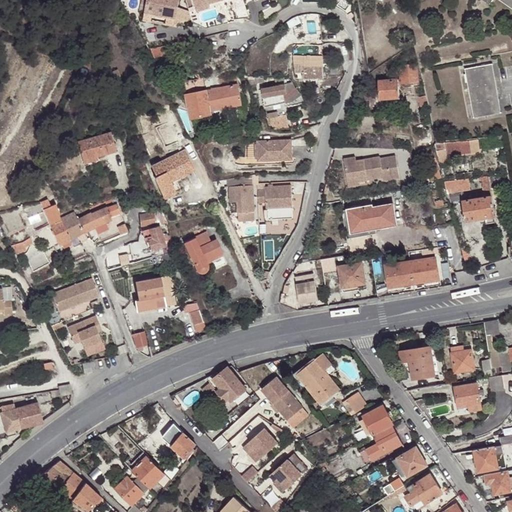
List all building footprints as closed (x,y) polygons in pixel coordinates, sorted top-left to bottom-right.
[(179,0),(147,0),(143,19),(174,27),(179,0)] [(193,0),(196,9),(209,5),(208,1),(211,0),(220,0),(221,1),(224,0),(193,0)] [(321,44),(295,44),(295,55),(295,73),(304,72),(304,78),(324,78),(322,55),(321,44)] [(167,53),(163,45),(151,49),(155,58),(167,53)] [(488,54),(465,57),(472,107),(497,103),(488,54)] [(418,82),(418,80),(416,65),(400,66),(401,80),(401,83),(418,82)] [(109,81),(121,76),(118,69),(106,74),(109,81)] [(205,84),(204,78),(192,80),(194,91),(202,89),(201,85),(205,84)] [(400,98),(398,80),(379,82),(381,100),(400,98)] [(296,104),(303,99),(301,95),(293,84),(262,90),(266,108),(286,105),(286,106),(296,104)] [(238,85),(206,91),(211,111),(242,105),(238,85)] [(418,107),(428,107),(423,86),(417,87),(418,107)] [(192,118),(212,114),(211,111),(206,91),(188,95),(192,118)] [(270,117),(268,118),(270,125),(273,128),(276,130),(289,127),(287,114),(280,116),(279,111),(269,113),(270,117)] [(476,149),(474,138),(457,140),(458,151),(476,149)] [(293,141),(259,142),(259,161),(293,161),(293,141)] [(99,166),(100,170),(120,164),(116,145),(82,154),(87,169),(99,166)] [(159,184),(170,178),(195,166),(184,145),(151,161),(156,172),(153,173),(159,184)] [(432,152),(425,154),(432,178),(435,178),(439,176),(432,152)] [(356,163),(356,159),(355,155),(344,157),(347,177),(358,175),(358,179),(367,178),(383,175),(384,179),(388,178),(387,167),(398,166),(396,156),(381,157),(380,156),(363,159),(364,162),(356,163)] [(457,170),(474,168),(472,159),(455,161),(457,170)] [(101,172),(100,170),(99,166),(87,169),(89,176),(101,172)] [(399,176),(398,166),(387,167),(388,178),(399,176)] [(358,175),(347,177),(348,184),(359,183),(358,179),(358,175)] [(176,189),(170,178),(159,184),(164,194),(176,189)] [(254,186),(231,186),(231,202),(238,201),(239,212),(255,212),(254,186)] [(266,203),(266,210),(279,209),(293,209),(292,186),(265,187),(266,190),(258,190),(259,203),(266,203)] [(438,187),(437,186),(430,188),(435,205),(442,203),(438,187)] [(485,219),(495,217),(491,196),(462,202),(466,222),(485,219)] [(41,201),(44,209),(52,205),(49,199),(41,201)] [(49,225),(60,219),(57,203),(52,205),(44,209),(49,225)] [(120,211),(117,203),(107,208),(110,216),(120,211)] [(340,209),(345,238),(375,233),(374,227),(395,224),(392,203),(371,206),(371,204),(340,209)] [(91,213),(77,219),(84,233),(112,219),(110,216),(107,208),(106,207),(92,214),(91,213)] [(155,209),(158,223),(166,221),(161,208),(155,209)] [(141,214),(143,225),(158,223),(155,209),(146,210),(141,214)] [(32,221),(42,216),(38,210),(28,215),(32,221)] [(77,219),(74,213),(60,219),(70,239),(84,233),(77,219)] [(70,239),(60,219),(49,225),(59,245),(70,239)] [(12,236),(26,228),(23,223),(9,230),(12,236)] [(130,231),(126,224),(120,227),(123,234),(130,231)] [(148,239),(151,249),(166,244),(159,225),(149,228),(151,233),(152,237),(148,239)] [(183,239),(198,267),(200,269),(204,269),(207,267),(209,263),(209,260),(206,257),(223,249),(215,234),(210,237),(206,228),(183,239)] [(33,240),(30,235),(24,238),(11,241),(12,248),(15,248),(15,251),(26,247),(25,243),(33,240)] [(74,246),(70,239),(59,245),(62,252),(74,246)] [(23,251),(22,251),(27,259),(44,252),(38,240),(28,244),(28,245),(28,246),(28,247),(28,248),(27,248),(27,249),(26,249),(26,250),(25,250),(24,250),(24,251),(23,251)] [(32,269),(48,262),(44,252),(27,259),(32,269)] [(436,258),(412,262),(415,284),(425,282),(440,280),(436,258)] [(340,266),(344,288),(360,285),(368,284),(364,262),(340,266)] [(415,284),(412,262),(387,266),(391,288),(407,285),(415,284)] [(307,281),(315,280),(314,270),(306,271),(306,272),(307,281)] [(297,282),(307,281),(306,272),(295,274),(297,282)] [(51,292),(56,303),(58,308),(98,292),(91,274),(51,290),(51,292)] [(165,279),(137,283),(139,300),(135,300),(136,312),(152,310),(166,308),(165,305),(163,284),(166,284),(165,279)] [(268,279),(262,281),(265,288),(270,286),(268,279)] [(318,299),(315,280),(307,281),(297,282),(300,302),(318,299)] [(0,309),(3,309),(3,313),(3,315),(12,314),(11,300),(3,300),(3,289),(0,289),(0,309)] [(50,306),(56,303),(51,292),(45,294),(50,306)] [(195,332),(206,328),(198,308),(187,312),(195,332)] [(94,323),(99,320),(95,312),(67,324),(74,341),(81,338),(83,344),(92,340),(100,337),(97,329),(94,323)] [(491,331),(486,333),(488,346),(488,349),(494,348),(491,331)] [(145,332),(133,334),(138,348),(148,345),(145,332)] [(400,351),(402,362),(411,361),(413,379),(435,376),(431,346),(400,351)] [(490,359),(491,366),(494,366),(503,365),(509,364),(506,346),(494,348),(488,349),(490,359)] [(451,352),(454,371),(474,369),(471,349),(451,352)] [(324,371),(330,366),(321,356),(315,361),(324,371)] [(484,367),(491,368),(491,366),(490,359),(482,359),(484,367)] [(324,371),(315,361),(306,368),(308,370),(300,376),(324,405),(340,391),(324,371)] [(83,365),(86,372),(95,370),(93,362),(83,365)] [(246,390),(229,368),(219,376),(214,380),(222,390),(218,392),(226,402),(230,399),(231,402),(246,390)] [(448,374),(449,381),(454,381),(469,379),(468,372),(448,374)] [(218,373),(207,379),(211,383),(202,390),(210,399),(218,392),(222,390),(214,380),(219,376),(218,373)] [(505,389),(503,375),(493,377),(490,377),(492,391),(505,389)] [(278,376),(262,389),(274,404),(281,411),(288,420),(303,407),(278,376)] [(457,397),(459,408),(470,406),(481,404),(478,384),(456,388),(456,390),(457,397)] [(61,389),(53,391),(55,397),(62,396),(72,394),(71,386),(70,385),(60,386),(61,389)] [(357,413),(368,405),(358,392),(348,401),(357,413)] [(16,429),(38,424),(44,422),(43,420),(39,403),(8,411),(13,430),(16,429)] [(470,406),(470,409),(470,412),(482,410),(481,404),(470,406)] [(393,424),(394,424),(384,405),(363,416),(365,418),(371,430),(373,433),(374,434),(393,424)] [(303,407),(288,420),(294,427),(309,415),(303,407)] [(13,430),(8,411),(1,413),(8,437),(18,435),(16,429),(13,430)] [(371,430),(365,418),(359,421),(366,432),(371,430)] [(287,431),(274,424),(272,426),(283,436),(287,431)] [(403,444),(393,424),(374,434),(377,442),(367,448),(360,452),(366,463),(403,444)] [(266,430),(244,448),(250,455),(255,450),(263,459),(279,445),(266,430)] [(351,436),(355,444),(368,437),(364,430),(351,436)] [(184,433),(182,431),(168,446),(176,455),(178,453),(172,447),(184,433)] [(196,445),(184,433),(172,447),(178,453),(185,459),(196,445)] [(511,434),(502,436),(503,443),(511,442),(511,434)] [(472,464),(478,463),(479,472),(507,466),(503,444),(502,444),(475,449),(468,451),(468,454),(470,454),(472,464)] [(397,459),(406,473),(408,477),(427,466),(416,446),(397,458),(397,459)] [(255,450),(250,455),(257,464),(263,459),(255,450)] [(144,452),(130,466),(134,470),(148,456),(144,452)] [(174,457),(183,466),(187,461),(185,459),(178,453),(176,455),(174,457)] [(309,470),(295,454),(270,476),(275,482),(279,479),(288,489),(309,470)] [(155,481),(164,490),(172,480),(169,477),(164,472),(148,456),(134,470),(139,475),(150,486),(155,481)] [(402,476),(406,473),(397,459),(393,461),(402,476)] [(59,461),(42,474),(62,488),(73,473),(59,461)] [(167,469),(164,472),(169,477),(172,473),(174,474),(178,470),(172,464),(167,469)] [(508,469),(484,475),(485,484),(491,483),(492,491),(493,496),(511,491),(511,490),(511,489),(509,476),(508,469)] [(112,485),(116,488),(128,476),(124,472),(112,485)] [(73,500),(85,483),(73,473),(62,488),(68,492),(65,495),(73,500)] [(139,475),(133,481),(128,476),(116,488),(132,504),(150,486),(139,475)] [(434,500),(442,494),(430,475),(414,485),(416,489),(421,498),(427,505),(434,500)] [(288,489),(279,479),(275,482),(273,484),(282,494),(288,489)] [(395,492),(404,486),(400,479),(391,484),(395,492)] [(32,482),(20,492),(24,498),(37,488),(32,482)] [(88,510),(100,496),(85,483),(73,500),(88,510)] [(421,498),(416,489),(405,496),(411,505),(414,503),(421,498)] [(441,508),(454,499),(447,490),(442,494),(434,500),(441,508)] [(249,511),(234,498),(221,511),(249,511)] [(418,510),(427,505),(421,498),(414,503),(418,510)] [(73,500),(71,502),(86,511),(88,510),(73,500)]
